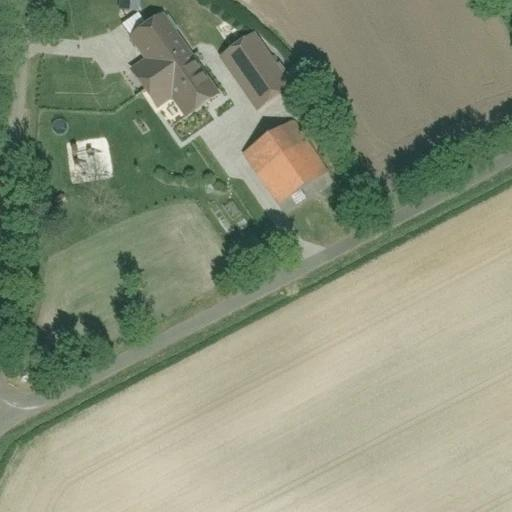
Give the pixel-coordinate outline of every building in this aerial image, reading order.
[(133,11),(135,0),(114,0),(113,6),(133,11)] [(511,0),(507,0),(503,12),(511,15),(511,0)] [(225,96),(166,15),(130,41),(145,62),(125,77),(156,119),(164,114),(176,131),(225,96)] [(244,22),(209,47),(252,107),(287,82),(244,22)] [(290,112),(235,151),(275,206),(329,167),(290,112)]
